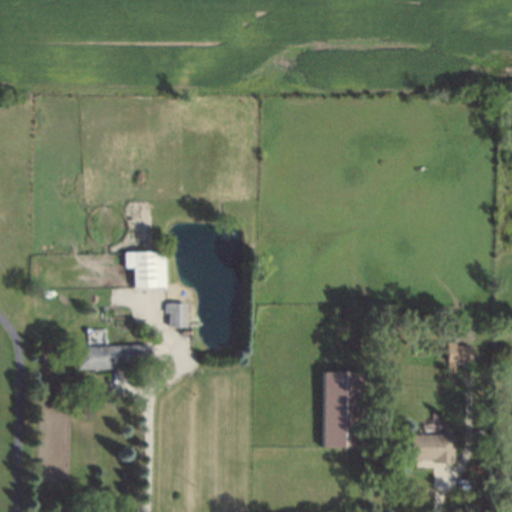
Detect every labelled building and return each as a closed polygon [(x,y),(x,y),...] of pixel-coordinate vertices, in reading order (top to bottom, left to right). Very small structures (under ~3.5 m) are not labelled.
[(164,252),(166,287),(132,289),(131,268),(124,268),(123,253),(164,252)] [(186,303),(185,328),(168,328),(168,313),(164,313),(164,303),(186,303)] [(473,345),(456,345),(456,341),(448,341),(447,360),(472,361),(473,345)] [(149,344),(149,366),(112,367),(112,369),(75,370),(74,347),(149,344)] [(321,373),(362,372),(364,447),(321,446),(321,373)] [(403,460),(404,435),(453,435),(454,463),(432,463),(432,459),(403,460)]
